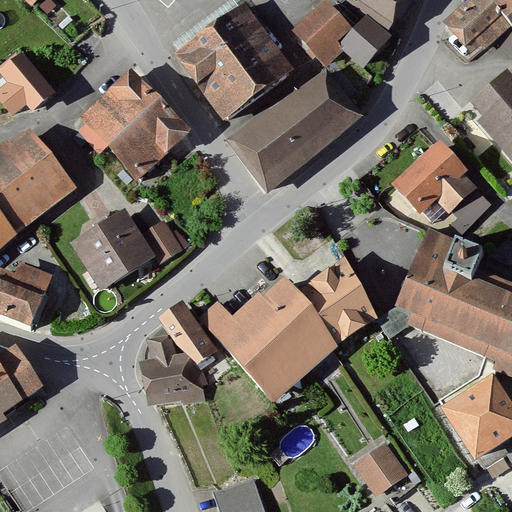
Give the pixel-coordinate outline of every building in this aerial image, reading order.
[(349,32),(322,2),(288,33),(309,63),(315,58),(324,65),(340,51),(363,69),(392,37),(384,31),(405,0),(341,0),(340,1),(365,19),(349,32)] [(511,0),(482,0),(444,28),(468,57),(503,34),(511,42),(511,0)] [(240,6),(170,57),(218,123),(288,73),(240,6)] [(55,92),(21,51),(0,67),(0,73),(7,83),(0,88),(0,100),(12,115),(26,104),(32,111),(55,92)] [(327,70),(226,140),(266,193),(361,113),(327,70)] [(186,131),(126,72),(75,124),(135,183),(186,131)] [(511,79),(505,72),(463,108),(511,165),(511,79)] [(0,250),(13,241),(10,236),(72,189),(29,134),(0,155),(0,250)] [(438,145),(390,187),(416,216),(435,199),(449,215),(477,190),(438,145)] [(121,213),(65,247),(93,293),(149,259),(121,213)] [(162,222),(140,235),(157,264),(179,251),(162,222)] [(482,252),(422,230),(388,312),(407,320),(404,330),(491,364),(494,373),(511,380),(511,286),(475,273),(482,252)] [(45,280),(0,263),(0,322),(26,332),(45,280)] [(218,306),(198,323),(267,410),(333,350),(376,322),(340,263),(294,299),(279,279),(230,321),(218,306)] [(150,364),(137,366),(146,409),(203,401),(199,369),(214,356),(181,305),(152,325),(165,343),(147,345),(150,364)] [(0,423),(41,395),(9,348),(0,354),(0,423)] [(511,419),(489,381),(436,413),(467,464),(511,436),(511,419)] [(385,446),(353,467),(374,499),(406,478),(385,446)] [(261,511),(252,483),(212,496),(217,511),(261,511)]
